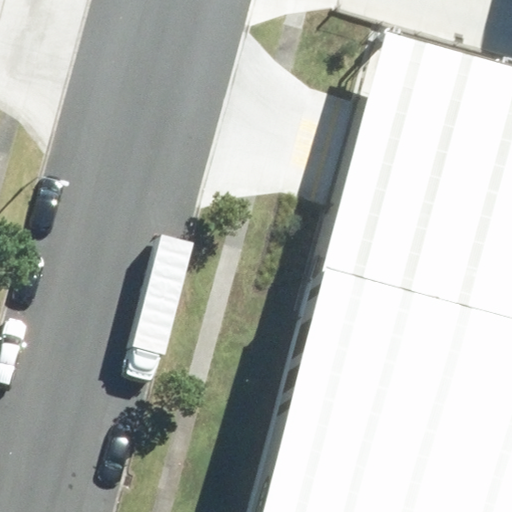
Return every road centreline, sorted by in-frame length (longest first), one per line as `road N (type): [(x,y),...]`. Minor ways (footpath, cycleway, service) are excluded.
road 1 (unclassified): [(52,511),(186,0)]
road 2 (unknown): [(161,95),(0,56)]
